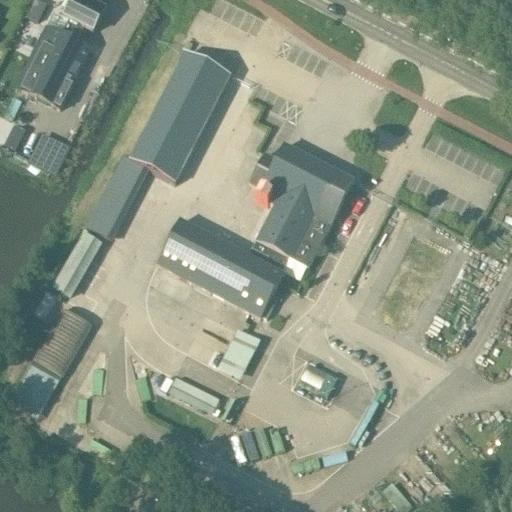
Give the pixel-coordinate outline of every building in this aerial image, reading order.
[(17,90),(60,112),(91,52),(76,45),(84,31),(93,35),(104,14),(76,0),(74,0),(64,21),(69,23),(62,38),(47,30),(17,90)] [(26,20),(38,26),(47,8),(36,2),(26,20)] [(130,163),(150,174),(175,188),(231,80),(230,80),(188,58),(185,56),(183,61),(130,163)] [(14,101),(27,107),(30,99),(18,93),(14,101)] [(56,180),(71,151),(42,137),(28,165),(56,180)] [(249,260),(185,226),(181,224),(157,269),(261,324),(262,321),(266,324),(272,312),(268,310),(284,279),(282,277),(290,263),(309,272),(355,185),(323,169),(285,148),(277,163),(265,157),(250,186),(261,192),(256,203),(268,209),(273,199),(278,201),(255,245),(256,246),(249,260)] [(109,240),(124,209),(101,199),(87,230),(109,240)] [(85,238),(52,295),(69,304),(102,247),(85,238)] [(59,310),(12,408),(43,423),(90,325),(59,310)] [(238,333),(225,357),(218,371),(231,378),(251,340),(238,333)] [(299,388),(326,403),(338,380),(311,366),(299,388)] [(168,396),(213,418),(221,402),(176,380),(168,396)] [(443,507),(453,493),(425,472),(415,486),(443,507)] [(383,493),(398,511),(409,511),(412,509),(393,485),(383,493)]
